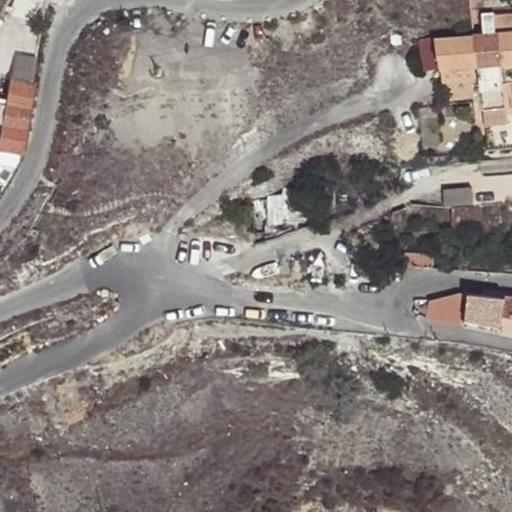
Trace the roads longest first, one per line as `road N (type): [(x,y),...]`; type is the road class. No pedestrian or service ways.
road 1 (residential): [(381,311),(190,291),(122,270),(58,283),(0,308)]
road 2 (residential): [(0,215),(33,168),(63,26),(89,0)]
road 3 (residential): [(381,311),(386,298),(410,289),(511,286)]
road 4 (residential): [(511,342),(423,328),(381,311)]
